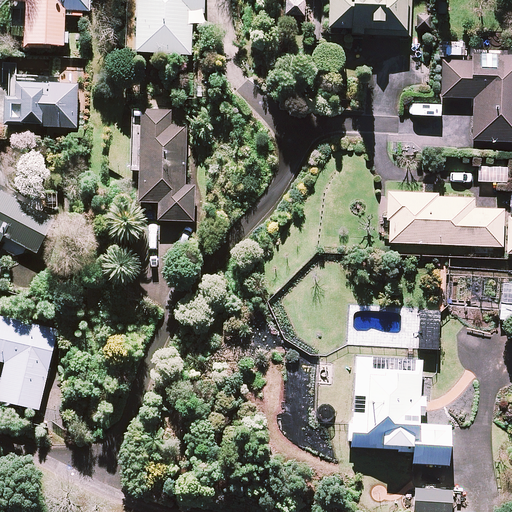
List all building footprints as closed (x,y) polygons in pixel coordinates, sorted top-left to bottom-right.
[(89,11),(89,0),(9,0),(9,3),(25,3),(24,45),(63,46),(64,10),(89,11)] [(129,0),(129,17),(137,17),(136,35),(128,35),(128,52),(189,55),(191,24),(203,25),(203,0),(129,0)] [(301,0),(299,0),(284,0),(284,15),(299,17),(301,0)] [(328,0),(327,30),(349,31),(349,36),(362,37),(363,32),(404,34),(405,14),(411,15),(412,0),(328,0)] [(511,53),(473,53),(473,60),(443,59),(442,96),(475,98),(473,140),(511,141),(511,53)] [(76,85),(17,83),(17,100),(5,100),(4,123),(43,124),(43,127),(76,128),(76,85)] [(170,112),(135,111),(133,151),(132,171),(139,171),(137,202),(157,203),(157,221),(193,222),(194,187),(184,187),(186,127),(170,126),(170,112)] [(511,189),(511,160),(500,160),(499,189),(511,189)] [(53,220),(0,190),(0,267),(5,257),(0,254),(0,242),(3,237),(35,254),(53,220)] [(440,193),(389,190),(387,220),(391,220),(390,242),(505,247),(506,208),(476,207),(476,197),(440,195),(440,193)] [(441,310),(421,309),(419,347),(439,348),(441,310)] [(23,320),(0,314),(0,359),(7,361),(0,387),(0,398),(40,409),(59,329),(34,323),(33,326),(22,323),(23,320)] [(425,360),(358,355),(354,423),(350,422),(349,440),(353,440),(352,446),(400,449),(399,451),(415,452),(414,463),(451,465),(453,425),(422,423),(423,415),(427,415),(429,396),(422,396),(425,360)] [(449,511),(450,491),(415,489),(413,511),(449,511)]
